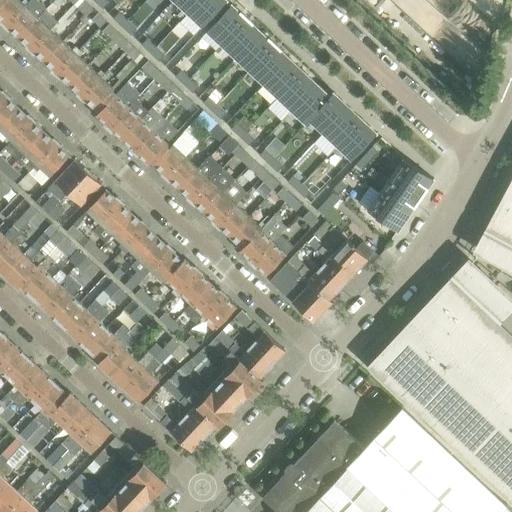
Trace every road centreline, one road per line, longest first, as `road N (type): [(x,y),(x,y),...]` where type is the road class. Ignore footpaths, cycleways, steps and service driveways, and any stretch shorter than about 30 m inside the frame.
road 1 (residential): [(0,58),(321,358)]
road 2 (residential): [(201,486),(0,303)]
road 3 (unclassified): [(321,358),(425,246),(479,163)]
road 4 (residential): [(479,163),(304,0)]
road 5 (unclassified): [(201,486),(321,358)]
